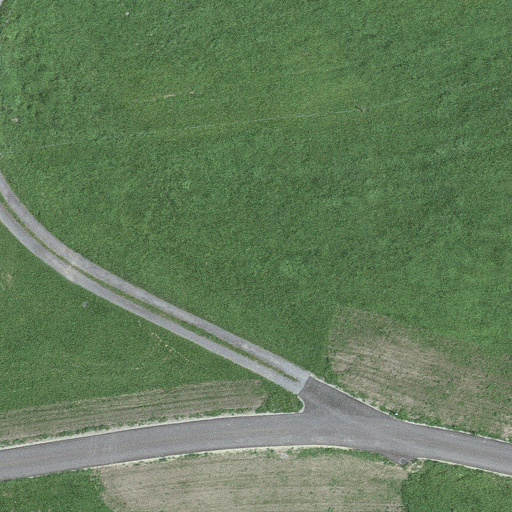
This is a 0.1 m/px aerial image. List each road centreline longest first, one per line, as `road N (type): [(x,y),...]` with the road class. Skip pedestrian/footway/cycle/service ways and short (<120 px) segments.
road 1 (track): [(511,461),(364,430),(296,428),(224,431),(0,467)]
road 2 (track): [(364,430),(82,272),(44,244),(0,189)]
